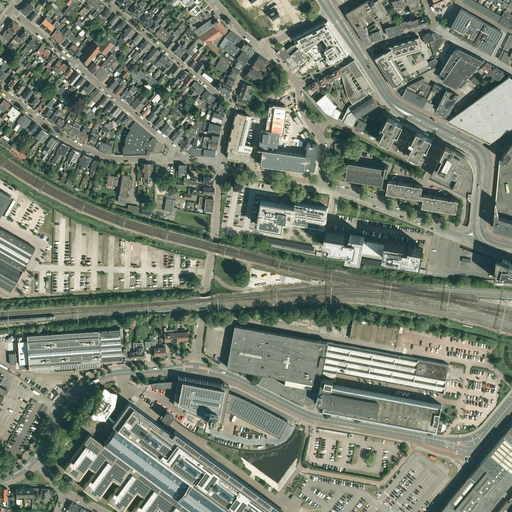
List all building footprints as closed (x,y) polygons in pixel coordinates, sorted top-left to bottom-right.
[(93,0),(85,0),(88,3),(84,7),(86,9),(93,0)] [(94,8),(100,1),(98,0),(93,0),(86,9),(84,11),(84,12),(86,13),(92,6),(94,8)] [(132,0),(125,0),(122,4),(123,6),(125,8),(125,7),(126,8),(129,4),(130,5),(134,1),(132,0)] [(195,15),(201,9),(196,4),(199,2),(197,0),(195,0),(192,3),(189,6),(191,8),(190,9),(195,15)] [(269,0),(262,0),(264,1),(260,4),(264,10),(269,7),(270,9),(276,5),(273,0),(271,2),(269,0)] [(372,17),(378,14),(369,0),(367,0),(346,13),(358,30),(366,25),(374,20),(372,17)] [(389,15),(381,2),(384,0),(369,0),(378,14),(380,16),(380,18),(381,18),(389,15)] [(419,11),(418,8),(421,7),(418,0),(393,0),(392,1),(395,9),(400,8),(400,6),(404,4),(405,6),(408,5),(411,11),(415,10),(416,12),(419,11)] [(438,0),(433,3),(436,9),(441,7),(438,0)] [(494,0),(493,2),(493,3),(505,10),(506,10),(511,0),(494,0)] [(500,20),(498,22),(506,26),(511,28),(511,0),(506,10),(505,10),(502,16),(501,18),(500,20)] [(26,16),(28,12),(35,8),(30,1),(20,8),(20,11),(26,16)] [(67,8),(63,13),(68,18),(73,13),(79,6),(73,1),(69,6),(67,8)] [(100,1),(94,8),(97,10),(92,16),(94,18),(99,12),(105,5),(100,1)] [(133,14),(142,4),(140,2),(138,4),(136,2),(129,10),(129,11),(131,13),(131,12),(133,14)] [(173,7),(171,5),(170,3),(166,8),(171,12),(174,7),(173,7)] [(137,17),(137,18),(142,12),(140,10),(144,5),(142,4),(133,14),(135,16),(134,16),(136,18),(137,17)] [(271,12),(268,14),(272,20),(280,15),(278,11),(280,10),(277,5),(276,5),(270,9),(269,9),(271,12)] [(112,11),(106,6),(101,13),(104,16),(100,21),(102,23),(112,11)] [(37,13),(39,11),(36,8),(28,18),(33,22),(39,15),(37,13)] [(155,8),(152,11),(143,22),(144,24),(146,26),(147,26),(152,20),(150,18),(157,10),(155,8)] [(503,32),(461,8),(449,29),(491,53),(503,32)] [(143,22),(152,11),(151,9),(148,13),(146,11),(139,19),(139,20),(141,21),(143,22)] [(206,19),(211,16),(209,12),(206,15),(201,9),(195,15),(200,20),(204,17),(206,19)] [(161,18),(160,17),(164,13),(162,10),(157,15),(158,16),(154,21),(149,27),(150,27),(150,28),(152,30),(153,30),(154,30),(159,24),(157,23),(161,18)] [(180,20),(184,15),(180,12),(176,17),(180,20)] [(107,31),(111,27),(119,17),(114,13),(107,21),(110,23),(108,25),(105,29),(107,31)] [(389,21),(391,20),(389,14),(389,15),(381,18),(383,23),(389,21)] [(44,29),(50,22),(52,20),(47,16),(40,25),(42,27),(43,28),(44,28),(44,29)] [(222,34),(227,30),(217,19),(217,20),(214,17),(211,19),(201,26),(194,31),(196,33),(213,50),(215,53),(218,48),(211,41),(222,34)] [(418,19),(421,26),(421,27),(429,24),(427,17),(418,19)] [(421,26),(418,19),(418,18),(412,20),(412,19),(406,21),(406,20),(400,22),(403,30),(409,28),(409,29),(413,27),(414,29),(421,26)] [(126,23),(121,19),(115,25),(116,25),(112,29),(116,32),(119,28),(121,29),(126,23)] [(393,19),(391,20),(395,34),(402,32),(399,23),(395,24),(393,19)] [(328,20),(294,38),(297,42),(309,55),(314,60),(320,57),(321,59),(327,56),(329,63),(348,53),(328,20)] [(388,28),(387,28),(389,36),(395,34),(391,20),(389,21),(390,25),(388,26),(388,28)] [(8,40),(20,26),(20,25),(18,24),(17,24),(13,21),(12,21),(6,29),(2,35),(8,40)] [(49,33),(54,26),(56,28),(59,23),(56,21),(53,25),(50,22),(44,29),(45,29),(45,30),(46,31),(47,31),(49,33)] [(160,37),(165,30),(163,27),(166,23),(163,21),(159,25),(160,26),(155,33),(160,37)] [(366,25),(358,30),(367,44),(372,42),(372,43),(372,42),(371,40),(374,40),(374,41),(376,40),(376,41),(385,38),(385,37),(383,38),(383,36),(384,35),(375,23),(367,28),(366,25)] [(59,30),(61,27),(59,25),(57,28),(51,35),(53,36),(54,37),(54,38),(55,38),(56,39),(61,32),(59,30)] [(120,42),(132,28),(128,25),(122,32),(124,33),(118,40),(120,42)] [(68,35),(72,31),(68,28),(64,34),(61,32),(56,39),(57,40),(58,41),(60,42),(67,35),(68,35)] [(120,46),(125,40),(128,36),(129,38),(135,31),(132,28),(120,42),(118,44),(120,46)] [(165,30),(160,37),(164,41),(170,34),(173,31),(171,29),(168,32),(165,30)] [(175,43),(173,41),(176,38),(175,37),(179,31),(177,29),(172,35),(164,45),(170,49),(175,43)] [(24,41),(30,35),(29,34),(29,33),(28,32),(27,32),(24,30),(19,36),(17,34),(14,38),(21,44),(24,41)] [(432,31),(428,33),(432,47),(434,55),(444,39),(442,38),(442,37),(435,33),(433,33),(432,31)] [(69,39),(73,34),(71,32),(62,43),(66,47),(71,41),(69,39)] [(143,37),(138,33),(129,43),(132,46),(133,44),(135,46),(143,37)] [(423,34),(421,35),(424,44),(428,43),(429,48),(432,47),(428,33),(423,34)] [(75,44),(79,40),(82,37),(79,34),(76,38),(69,45),(70,46),(68,48),(70,50),(70,51),(71,52),(72,52),(78,46),(75,44)] [(511,52),(511,49),(511,34),(510,34),(503,49),(511,52)] [(79,58),(87,65),(100,50),(105,54),(113,45),(116,42),(108,35),(102,42),(97,37),(92,43),(79,58)] [(232,39),(230,37),(227,35),(225,37),(233,43),(235,41),(234,40),(232,39)] [(24,53),(35,40),(33,38),(33,37),(32,36),(31,36),(25,43),(28,45),(22,52),(24,53)] [(382,53),(375,57),(391,82),(393,81),(394,84),(393,85),(395,88),(396,87),(405,82),(405,81),(389,57),(422,47),(419,36),(415,38),(412,39),(408,40),(409,41),(405,42),(405,41),(401,42),(402,43),(398,44),(398,43),(395,44),(395,45),(392,46),(391,45),(387,46),(389,50),(385,52),(385,51),(384,52),(382,53)] [(134,59),(148,41),(144,38),(138,46),(140,47),(132,57),(134,59)] [(175,54),(188,39),(186,38),(180,44),(178,42),(171,50),(175,54)] [(186,45),(187,43),(190,40),(188,39),(175,54),(180,57),(188,47),(186,45)] [(34,50),(40,43),(39,43),(39,42),(38,41),(35,40),(24,53),(23,55),(25,56),(32,48),(34,50)] [(136,60),(141,54),(144,50),(145,52),(152,44),(148,41),(134,59),(136,60)] [(10,42),(5,48),(7,50),(10,53),(15,46),(14,45),(12,44),(10,42)] [(80,51),(83,46),(86,44),(84,42),(72,55),(77,59),(82,53),(80,51)] [(232,55),(234,53),(239,56),(245,61),(249,56),(243,51),(240,48),(240,49),(238,47),(237,48),(229,42),(224,49),(232,55)] [(244,50),(250,54),(254,49),(253,47),(247,43),(246,44),(244,42),(239,48),(240,48),(243,51),(244,50)] [(284,46),(277,52),(293,70),(309,55),(297,42),(294,45),(294,44),(293,45),(293,44),(287,49),(284,46)] [(186,62),(191,56),(195,52),(192,50),(194,48),(193,47),(195,45),(193,43),(190,47),(181,58),(186,62)] [(37,59),(46,48),(43,46),(43,45),(42,45),(41,44),(36,51),(34,53),(37,55),(35,57),(37,59)] [(145,63),(146,62),(157,49),(153,45),(147,53),(149,55),(146,58),(145,58),(142,61),(145,63)] [(484,60),(459,48),(458,47),(456,48),(455,48),(454,49),(441,72),(446,75),(443,80),(457,87),(484,60)] [(47,56),(50,52),(50,51),(49,50),(48,50),(46,48),(37,59),(34,62),(36,64),(40,58),(43,60),(45,58),(46,58),(47,57),(47,56)] [(148,63),(149,61),(151,63),(161,52),(157,49),(146,62),(148,63)] [(510,56),(511,57),(511,49),(511,52),(510,54),(503,50),(498,59),(510,66),(509,57),(510,56)] [(195,60),(199,55),(201,52),(199,50),(192,58),(187,64),(192,67),(197,61),(195,60)] [(50,64),(56,57),(54,56),(54,55),(53,53),(52,53),(46,59),(49,62),(48,63),(50,64)] [(223,54),(220,58),(230,65),(231,64),(240,70),(244,63),(229,53),(226,56),(223,54)] [(161,67),(163,65),(168,58),(164,54),(154,65),(157,67),(159,65),(161,67)] [(255,61),(262,66),(264,63),(267,65),(269,62),(266,60),(260,55),(259,56),(255,61)] [(96,63),(98,61),(101,58),(98,56),(94,61),(88,68),(93,73),(99,66),(96,63)] [(199,61),(193,69),(200,74),(199,74),(200,74),(206,66),(201,62),(205,58),(202,56),(199,61)] [(168,58),(163,65),(165,66),(161,71),(164,73),(173,62),(168,58)] [(228,74),(236,78),(239,71),(230,66),(230,65),(220,58),(217,64),(215,67),(221,71),(225,73),(225,72),(228,74)] [(54,73),(63,63),(61,61),(61,60),(60,59),(59,59),(58,59),(53,65),(53,66),(52,67),(54,69),(52,72),(54,73)] [(374,90),(363,73),(355,59),(348,64),(340,69),(348,97),(353,104),(370,92),(374,90)] [(434,60),(429,63),(433,69),(440,65),(438,61),(436,59),(434,60)] [(105,61),(94,74),(103,81),(108,74),(110,72),(108,70),(111,66),(105,61)] [(262,66),(255,61),(251,66),(259,70),(260,68),(265,71),(266,69),(262,66)] [(9,65),(4,62),(0,67),(0,76),(4,71),(9,65)] [(487,73),(495,66),(487,62),(480,69),(483,72),(485,70),(487,73)] [(62,73),(67,66),(67,65),(66,64),(65,64),(63,63),(54,73),(55,75),(58,72),(60,74),(61,73),(62,73)] [(22,67),(18,64),(13,70),(17,72),(22,67)] [(181,68),(175,64),(167,74),(169,76),(172,72),(175,75),(181,68)] [(123,78),(128,72),(130,70),(125,65),(123,68),(126,70),(121,76),(123,78)] [(494,76),(500,69),(495,66),(487,73),(486,74),(488,76),(488,78),(489,79),(492,75),(494,76)] [(246,75),(255,80),(257,77),(261,80),(264,75),(259,73),(259,72),(251,67),(246,75)] [(69,68),(59,79),(62,80),(66,76),(68,77),(73,71),(69,68)] [(0,76),(0,77),(4,81),(12,70),(10,69),(6,73),(4,71),(0,76)] [(144,75),(146,73),(140,69),(138,72),(136,74),(137,75),(141,79),(144,75)] [(187,74),(182,69),(177,76),(170,85),(173,87),(180,78),(182,80),(187,74)] [(499,79),(505,73),(500,69),(494,76),(492,75),(489,79),(482,84),(484,87),(492,82),(492,81),(494,82),(497,78),(499,79)] [(38,70),(34,74),(39,78),(43,74),(38,70)] [(136,74),(133,72),(130,70),(128,72),(132,76),(131,77),(133,79),(134,78),(137,75),(136,74)] [(342,89),(340,85),(340,84),(337,78),(341,77),(340,75),(341,75),(338,70),(332,73),(339,85),(340,90),(342,89)] [(76,71),(68,81),(72,85),(80,75),(76,71)] [(204,71),(201,75),(210,82),(213,76),(204,71)] [(18,78),(15,76),(16,75),(13,73),(11,76),(6,83),(9,85),(8,85),(10,87),(11,86),(12,87),(18,78)] [(339,85),(332,73),(326,76),(329,81),(330,81),(330,82),(334,80),(337,86),(338,90),(340,90),(339,85)] [(184,91),(186,88),(194,79),(188,75),(183,81),(185,83),(180,89),(184,91)] [(219,80),(220,81),(223,83),(232,87),(233,87),(232,87),(235,80),(235,79),(227,75),(224,80),(221,78),(219,80)] [(493,140),(509,128),(511,125),(511,76),(510,75),(474,101),(471,103),(469,106),(457,123),(467,128),(489,139),(492,141),(493,140)] [(86,80),(82,76),(74,85),(76,87),(79,84),(81,85),(86,80)] [(119,77),(118,78),(116,76),(108,85),(113,89),(121,79),(119,77)] [(475,76),(471,80),(474,84),(479,80),(475,76)] [(324,77),(319,80),(321,85),(322,85),(323,86),(326,84),(329,89),(330,92),(333,91),(327,80),(326,80),(324,77)] [(413,101),(423,82),(425,78),(425,79),(422,79),(408,85),(409,86),(408,86),(407,88),(406,88),(402,96),(413,101)] [(19,92),(19,93),(27,84),(21,79),(19,82),(14,89),(17,91),(16,91),(18,93),(19,92)] [(37,90),(40,86),(41,85),(43,82),(41,80),(41,79),(34,88),(35,88),(37,90)] [(126,86),(123,84),(125,81),(123,79),(113,90),(119,94),(126,86)] [(150,80),(147,84),(152,88),(153,88),(156,84),(150,80)] [(190,95),(199,84),(195,80),(190,87),(192,89),(187,95),(189,97),(190,95)] [(223,84),(223,83),(220,81),(215,87),(220,91),(228,96),(230,95),(232,88),(223,84)] [(308,87),(310,90),(312,89),(313,92),(317,90),(318,92),(321,89),(320,89),(320,88),(319,88),(316,81),(313,83),(313,82),(310,83),(310,84),(310,85),(308,87)] [(94,87),(89,82),(86,86),(85,85),(80,92),(83,94),(84,93),(87,95),(94,87)] [(423,106),(433,87),(423,82),(413,101),(423,106)] [(248,93),(250,88),(253,89),(254,87),(251,86),(243,83),(240,90),(248,93)] [(447,89),(446,89),(435,83),(433,87),(423,106),(435,112),(447,89)] [(199,84),(190,95),(192,96),(195,92),(198,94),(203,87),(199,84)] [(27,89),(22,95),(24,97),(24,98),(25,99),(26,99),(27,99),(32,93),(29,91),(32,88),(28,85),(26,88),(27,89)] [(35,95),(29,102),(31,104),(32,104),(32,105),(33,106),(34,106),(35,107),(40,100),(36,98),(37,96),(36,95),(42,88),(40,86),(37,90),(34,94),(35,95)] [(126,89),(120,96),(124,99),(134,88),(132,86),(130,89),(129,89),(127,87),(126,89)] [(60,88),(57,93),(62,97),(67,91),(62,87),(60,88)] [(88,103),(99,90),(95,87),(88,96),(90,97),(86,102),(88,103)] [(134,88),(124,99),(129,103),(134,96),(132,94),(134,92),(136,89),(137,88),(135,87),(134,88)] [(207,94),(209,92),(205,89),(200,94),(203,97),(201,100),(202,101),(205,98),(205,99),(208,95),(207,94)] [(447,89),(435,112),(447,118),(459,95),(447,89)] [(91,107),(95,102),(102,94),(99,90),(88,103),(91,107)] [(252,94),(248,93),(240,90),(238,96),(250,100),(252,94)] [(284,96),(283,94),(281,91),(275,95),(279,100),(285,97),(284,96)] [(78,94),(76,92),(69,100),(72,103),(77,97),(76,96),(78,94)] [(202,101),(205,103),(207,100),(210,103),(215,97),(209,92),(207,94),(208,95),(205,99),(205,98),(202,101)] [(375,107),(378,105),(378,104),(373,97),(373,96),(370,92),(353,104),(349,106),(342,120),(344,121),(353,126),(357,117),(358,118),(358,117),(361,115),(361,116),(362,116),(361,115),(364,113),(364,114),(365,113),(368,111),(371,109),(372,109),(371,109),(374,107),(375,107)] [(162,97),(157,93),(152,100),(154,102),(156,101),(157,102),(162,97)] [(341,111),(342,110),(341,110),(336,107),(337,105),(334,103),(326,93),(317,101),(326,112),(328,113),(332,115),(338,118),(341,111)] [(134,108),(144,96),(142,94),(138,99),(136,97),(130,104),(134,108)] [(44,104),(44,103),(45,101),(44,100),(47,97),(45,95),(41,100),(42,101),(36,108),(38,109),(38,110),(39,111),(39,112),(40,112),(41,112),(46,106),(44,104)] [(109,99),(104,95),(99,101),(99,102),(95,106),(98,108),(102,104),(104,106),(109,99)] [(143,103),(147,98),(144,96),(134,108),(139,111),(145,105),(143,103)] [(238,97),(236,103),(246,106),(246,104),(250,105),(252,101),(247,100),(238,97)] [(0,108),(0,109),(3,111),(10,103),(9,103),(9,102),(8,101),(7,101),(4,99),(0,104),(0,108)] [(47,117),(52,111),(49,108),(50,107),(50,106),(55,101),(52,99),(46,106),(47,107),(42,113),(44,114),(44,116),(46,117),(47,117)] [(192,104),(197,107),(200,103),(196,99),(192,104)] [(108,113),(110,111),(115,104),(110,100),(105,106),(105,107),(101,111),(104,113),(105,112),(108,113)] [(225,106),(219,100),(218,100),(214,105),(212,103),(211,104),(209,105),(208,108),(216,111),(224,114),(226,108),(225,106)] [(147,107),(151,103),(149,101),(140,112),(145,116),(150,110),(147,107)] [(155,114),(162,106),(158,103),(146,117),(151,122),(157,115),(155,114)] [(9,118),(16,108),(12,105),(11,104),(1,117),(4,119),(6,116),(9,118)] [(193,112),(197,107),(192,104),(189,108),(187,110),(193,112)] [(317,144),(315,144),(307,142),(306,150),(277,146),(279,132),(283,132),(284,128),(286,115),(287,108),(270,105),(268,105),(265,128),(265,129),(261,129),(258,144),(259,144),(259,147),(257,146),(256,148),(257,148),(256,157),(257,157),(257,161),(260,162),(259,163),(303,170),(303,168),(313,169),(314,167),(317,144)] [(122,110),(117,106),(111,112),(108,116),(111,118),(114,115),(116,117),(122,110)] [(56,114),(57,112),(58,112),(60,109),(57,107),(49,118),(51,120),(54,122),(59,115),(56,114)] [(179,109),(175,107),(170,114),(173,116),(179,109)] [(11,125),(21,112),(20,111),(16,108),(9,118),(11,120),(9,123),(11,125)] [(246,114),(250,115),(262,118),(263,115),(244,108),(243,114),(246,115),(246,114)] [(91,110),(87,114),(94,119),(96,116),(93,113),(94,113),(91,110)] [(381,118),(384,120),(388,112),(382,110),(377,121),(379,122),(381,118)] [(206,117),(222,123),(224,117),(208,111),(206,117)] [(124,123),(130,117),(124,112),(116,122),(118,124),(121,120),(124,123)] [(162,118),(165,114),(162,112),(153,123),(158,127),(164,120),(162,118)] [(246,115),(243,114),(235,112),(228,140),(226,150),(228,150),(227,156),(228,157),(238,159),(238,160),(249,161),(250,150),(251,146),(245,144),(243,141),(250,115),(246,114),(246,115)] [(18,128),(27,116),(23,113),(16,121),(19,122),(13,129),(16,131),(18,128)] [(188,117),(186,115),(179,123),(181,125),(188,117)] [(17,134),(23,126),(25,128),(31,120),(27,116),(18,128),(16,131),(15,132),(17,134)] [(60,126),(60,127),(65,121),(59,116),(57,119),(58,120),(56,123),(57,124),(58,125),(58,126),(59,126),(60,126)] [(129,128),(130,129),(129,129),(129,131),(128,132),(127,133),(127,134),(126,134),(126,136),(126,137),(125,138),(125,139),(125,140),(124,141),(124,142),(124,143),(124,144),(124,146),(122,146),(123,154),(154,153),(158,141),(130,117),(124,125),(125,126),(128,129),(129,128)] [(432,139),(387,117),(377,138),(421,160),(423,157),(432,139)] [(159,128),(163,132),(166,128),(170,124),(172,122),(168,118),(159,128)] [(363,131),(367,123),(368,120),(365,119),(364,122),(359,119),(355,127),(363,131)] [(39,125),(33,121),(24,132),(27,134),(29,132),(32,134),(34,132),(39,125)] [(68,132),(72,125),(73,123),(69,121),(68,122),(67,121),(63,128),(65,129),(68,132)] [(212,123),(209,122),(204,121),(204,123),(195,121),(190,128),(202,130),(202,129),(206,130),(207,130),(210,131),(211,130),(220,132),(221,125),(212,123)] [(74,135),(75,136),(81,125),(75,122),(69,132),(71,133),(72,134),(72,135),(73,135),(74,135)] [(81,139),(87,127),(88,124),(86,123),(82,130),(80,129),(76,136),(81,139)] [(167,135),(174,128),(170,124),(166,128),(163,132),(167,135)] [(173,140),(184,128),(182,126),(177,132),(177,133),(174,130),(169,137),(173,140)] [(35,144),(45,131),(44,130),(41,127),(34,135),(37,137),(33,142),(35,144)] [(87,133),(89,128),(87,127),(81,139),(85,141),(89,134),(87,133)] [(181,135),(185,129),(184,128),(173,140),(177,144),(183,137),(180,135),(181,135)] [(188,142),(192,138),(193,136),(194,138),(197,130),(190,129),(185,135),(187,137),(180,146),(185,150),(186,149),(187,150),(192,145),(188,142)] [(200,140),(201,138),(218,141),(219,134),(211,132),(210,136),(201,134),(202,130),(197,130),(195,139),(200,140)] [(43,142),(50,134),(46,132),(47,132),(45,131),(35,144),(37,145),(41,140),(43,142)] [(93,145),(98,135),(92,132),(90,135),(91,135),(89,138),(90,138),(88,142),(90,143),(90,144),(93,145)] [(47,151),(55,138),(54,137),(50,135),(45,143),(47,145),(44,149),(47,151)] [(1,144),(4,146),(7,143),(8,140),(3,136),(2,138),(0,140),(0,141),(2,143),(1,144)] [(100,141),(101,137),(99,137),(98,140),(95,148),(99,149),(98,150),(102,151),(105,143),(101,141),(101,142),(100,141)] [(52,148),(54,149),(60,141),(56,138),(55,138),(47,151),(42,158),(44,160),(52,148)] [(112,145),(114,141),(110,140),(109,144),(105,143),(102,151),(106,152),(106,151),(110,153),(112,145)] [(203,147),(217,149),(218,142),(204,140),(203,147)] [(55,150),(58,152),(52,162),(54,163),(55,162),(56,160),(58,157),(65,144),(61,141),(55,150)] [(511,141),(503,154),(501,157),(501,158),(500,158),(500,159),(500,160),(499,161),(500,161),(502,166),(499,166),(498,177),(499,176),(502,191),(497,192),(493,227),(511,232),(511,141)] [(348,157),(348,155),(349,155),(349,154),(349,153),(348,153),(348,151),(348,150),(341,150),(341,143),(335,143),(335,158),(348,158),(348,157)] [(65,144),(58,157),(56,160),(55,162),(58,163),(63,154),(65,156),(70,147),(65,144)] [(65,169),(76,150),(75,149),(71,147),(66,156),(69,158),(67,161),(66,160),(64,164),(65,165),(63,168),(65,169)] [(192,147),(191,155),(212,157),(213,157),(213,156),(215,156),(215,154),(216,154),(217,150),(204,149),(192,147)] [(444,150),(431,175),(472,195),(473,183),(471,183),(472,176),(472,173),(472,170),(471,167),(470,165),(471,165),(471,164),(471,163),(472,163),(472,162),(471,162),(471,161),(470,161),(469,161),(468,161),(467,159),(465,157),(463,155),(460,154),(447,147),(445,151),(444,150)] [(76,162),(81,152),(77,151),(77,150),(76,150),(65,169),(68,171),(73,160),(76,162)] [(77,173),(87,155),(85,155),(82,153),(77,162),(79,163),(75,172),(77,173)] [(87,167),(92,158),(88,156),(87,155),(77,173),(80,175),(84,166),(87,167)] [(94,170),(98,160),(92,158),(89,168),(92,169),(89,176),(92,177),(94,170)] [(355,164),(348,163),(346,178),(346,176),(383,182),(383,184),(385,174),(387,174),(389,166),(386,165),(385,169),(355,164)] [(185,164),(178,164),(178,176),(180,176),(180,172),(186,172),(186,169),(185,169),(185,164)] [(131,188),(132,179),(130,179),(130,175),(122,174),(122,177),(108,175),(107,184),(120,186),(119,194),(118,202),(125,203),(127,195),(128,188),(131,188)] [(201,174),(200,183),(203,183),(212,184),(212,180),(212,175),(204,174),(204,175),(201,174)] [(404,195),(406,183),(388,180),(386,192),(404,195)] [(406,183),(404,195),(421,198),(423,186),(406,183)] [(204,196),(204,193),(206,193),(206,194),(213,194),(214,187),(203,187),(203,190),(192,188),(191,194),(200,195),(204,196)] [(13,197),(0,189),(0,216),(1,217),(13,197)] [(439,209),(441,197),(424,194),(423,198),(422,206),(439,209)] [(205,198),(205,197),(199,197),(199,203),(204,204),(212,205),(213,199),(205,198)] [(458,199),(453,199),(441,197),(439,209),(456,211),(458,199)] [(172,211),(174,199),(166,198),(164,210),(172,211)] [(308,224),(321,226),(324,227),(325,220),(326,219),(327,219),(327,216),(326,216),(328,208),(327,208),(296,202),(295,206),(262,200),(260,213),(258,223),(257,225),(283,229),(283,228),(284,219),(287,220),(287,216),(293,217),(293,221),(308,224)] [(0,284),(10,290),(15,283),(23,269),(35,247),(0,227),(0,284)] [(385,241),(385,243),(364,239),(365,236),(350,233),(350,237),(346,236),(346,234),(331,231),(326,231),(326,232),(324,243),(324,246),(344,249),(344,248),(348,249),(348,250),(347,253),(347,255),(361,258),(362,255),(362,252),(403,259),(403,258),(407,259),(407,260),(421,262),(424,247),(409,244),(409,247),(405,246),(405,244),(385,241)] [(496,259),(495,278),(511,279),(511,261),(510,261),(503,258),(502,261),(496,259)] [(444,392),(449,364),(419,359),(395,354),(328,342),(328,341),(328,342),(235,324),(228,363),(227,367),(264,374),(264,377),(262,376),(259,384),(304,407),(306,401),(307,402),(308,402),(309,402),(310,402),(311,402),(315,401),(316,401),(317,401),(318,401),(317,402),(325,404),(324,408),(325,408),(409,424),(437,429),(437,427),(442,428),(443,428),(444,427),(446,426),(446,425),(447,424),(447,423),(446,422),(446,421),(445,421),(444,420),(443,420),(439,419),(441,405),(442,405),(333,384),(334,380),(335,380),(337,372),(444,392)] [(102,358),(122,357),(120,328),(101,329),(101,328),(99,328),(99,327),(29,331),(29,332),(26,332),(26,334),(15,335),(15,341),(18,341),(18,344),(18,351),(15,351),(15,353),(9,353),(10,364),(19,364),(19,368),(21,368),(22,368),(22,370),(55,368),(76,367),(76,366),(77,368),(81,367),(82,366),(102,364),(102,358)] [(136,347),(137,358),(144,358),(144,357),(145,357),(145,354),(144,354),(144,350),(143,350),(143,346),(136,347)] [(173,402),(174,403),(174,405),(181,407),(181,406),(188,409),(187,409),(192,411),(207,419),(210,419),(215,420),(219,420),(221,420),(222,419),(222,418),(223,418),(224,411),(224,410),(229,412),(231,413),(233,414),(237,416),(242,418),(245,419),(279,437),(287,421),(254,403),(249,401),(245,399),(240,397),(239,396),(235,395),(230,393),(227,392),(229,385),(221,384),(200,380),(186,377),(178,376),(177,381),(174,381),(166,381),(159,382),(152,383),(151,383),(151,384),(151,385),(152,385),(152,386),(166,388),(166,387),(176,388),(173,402)] [(100,404),(92,413),(91,415),(91,416),(92,417),(94,418),(104,419),(105,419),(106,418),(108,416),(110,418),(114,421),(115,419),(112,416),(109,414),(114,407),(117,395),(116,393),(115,392),(110,391),(106,388),(105,387),(104,388),(103,388),(103,389),(100,404)] [(286,511),(234,473),(174,429),(172,433),(128,401),(112,423),(114,424),(116,426),(115,427),(115,426),(114,427),(115,427),(105,441),(104,441),(103,442),(104,442),(104,443),(103,443),(90,433),(71,459),(71,458),(68,462),(69,462),(64,468),(78,478),(86,467),(94,473),(90,478),(88,481),(84,487),(97,498),(110,480),(118,486),(115,491),(114,490),(112,494),(108,500),(122,510),(135,493),(143,498),(139,503),(138,503),(136,506),(137,506),(132,511),(153,511),(156,509),(161,511),(286,511)] [(162,416),(169,421),(173,416),(166,410),(165,412),(162,416)] [(486,511),(508,485),(511,481),(511,424),(504,434),(439,511),(486,511)] [(7,488),(0,488),(0,499),(1,500),(8,500),(8,506),(12,507),(12,496),(7,496),(7,488)] [(22,496),(24,496),(24,488),(12,488),(12,493),(16,493),(16,498),(22,498),(22,496)] [(33,496),(33,492),(33,488),(24,488),(24,496),(27,496),(27,498),(32,498),(32,496),(33,496)] [(497,511),(511,511),(511,495),(511,496),(511,497),(509,502),(507,500),(497,511)] [(87,511),(88,511),(82,507),(79,511),(77,511),(75,511),(78,505),(72,502),(70,502),(67,509),(72,511),(71,511),(87,511)]
